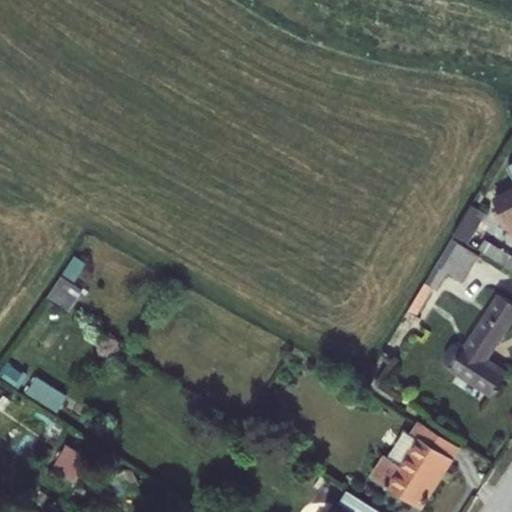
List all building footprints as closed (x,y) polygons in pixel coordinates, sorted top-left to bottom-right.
[(466,241),(479,250),(498,222),(484,212),(466,241)] [(466,241),(436,291),(454,303),(465,286),(478,294),(499,263),(479,250),(466,241)] [(76,307),(86,285),(79,282),(89,259),(73,252),(53,297),(76,307)] [(511,350),(511,308),(487,347),(480,342),(467,344),(459,356),(462,365),(508,395),(511,388),(511,367),(504,362),(511,350)] [(64,408),(72,391),(39,375),(30,392),(64,408)] [(471,450),(431,424),(422,436),(431,443),(414,469),(407,465),(393,486),(431,510),(471,450)] [(68,443),(56,468),(78,478),(90,454),(68,443)] [(381,511),(355,494),(343,511),(342,511),(340,510),(338,511),(381,511)]
